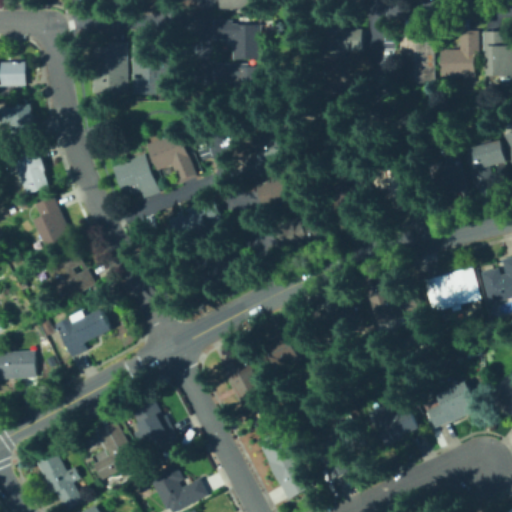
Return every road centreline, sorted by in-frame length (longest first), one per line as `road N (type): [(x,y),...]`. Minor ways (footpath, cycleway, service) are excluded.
road 1 (tertiary): [(511,214),(310,276),(0,438)]
road 2 (residential): [(46,28),(89,190),(258,511)]
road 3 (residential): [(46,28),(206,21)]
road 4 (residential): [(488,466),(447,462),(340,511)]
road 5 (residential): [(229,174),(104,221)]
road 6 (residential): [(511,9),(380,10)]
